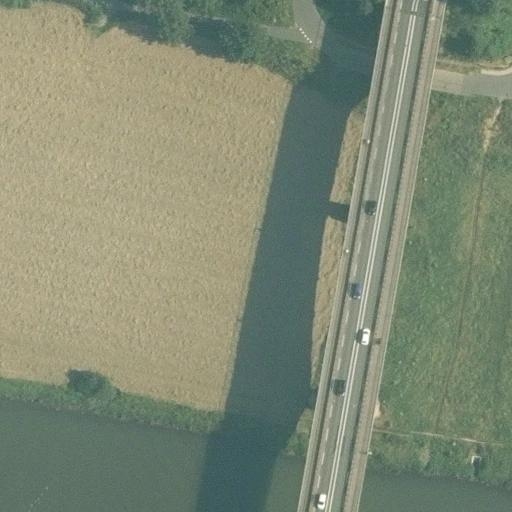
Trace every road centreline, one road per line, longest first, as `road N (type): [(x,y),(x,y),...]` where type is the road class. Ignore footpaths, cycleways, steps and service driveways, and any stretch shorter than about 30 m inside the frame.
road 1 (primary): [(326,511),(416,0)]
road 2 (unclassified): [(321,38),(95,0)]
road 3 (unclassified): [(476,82),(373,63),(321,38)]
